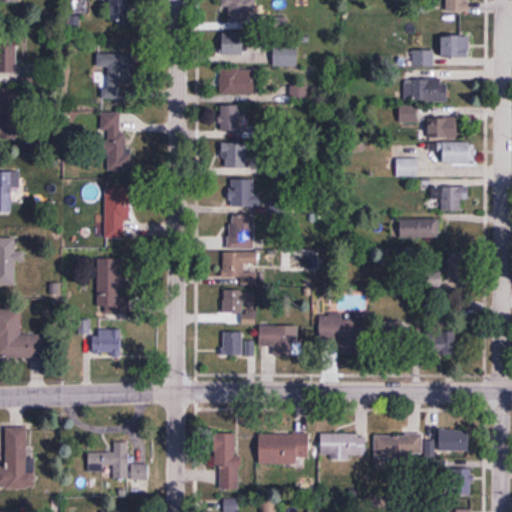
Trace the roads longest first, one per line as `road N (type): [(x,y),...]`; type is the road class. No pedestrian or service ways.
road 1 (residential): [(490,511),(502,392),(503,0)]
road 2 (residential): [(511,392),(0,396)]
road 3 (residential): [(175,511),(177,0)]
